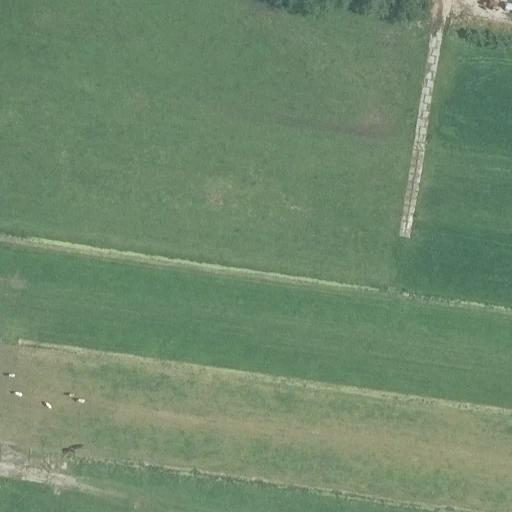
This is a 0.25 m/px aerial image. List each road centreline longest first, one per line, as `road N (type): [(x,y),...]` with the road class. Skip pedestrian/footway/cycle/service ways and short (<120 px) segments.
road 1 (track): [(440,0),(404,235)]
road 2 (track): [(158,511),(129,498),(0,470)]
